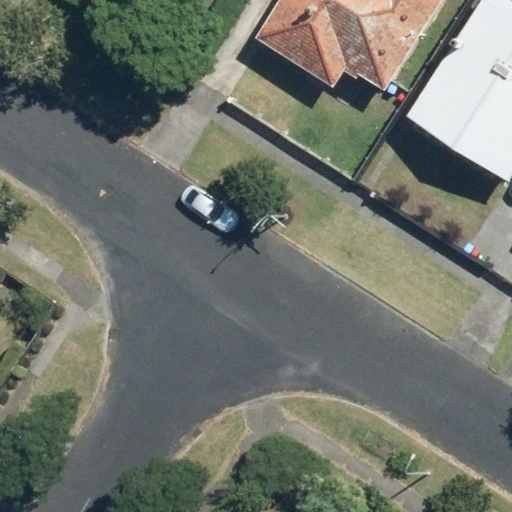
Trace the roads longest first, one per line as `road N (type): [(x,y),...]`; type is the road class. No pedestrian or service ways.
road 1 (residential): [(511,442),(236,267)]
road 2 (residential): [(236,267),(82,511)]
road 3 (residential): [(236,267),(0,116)]
